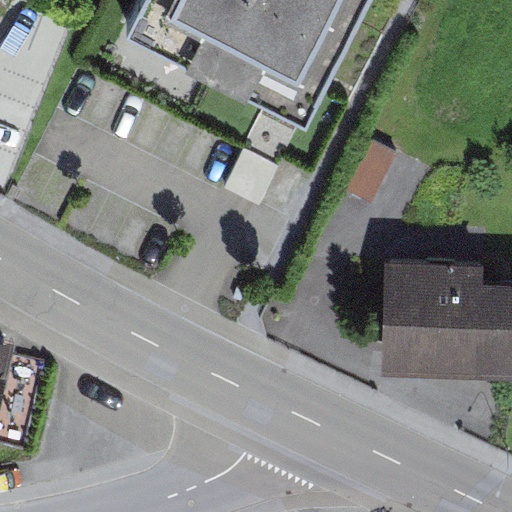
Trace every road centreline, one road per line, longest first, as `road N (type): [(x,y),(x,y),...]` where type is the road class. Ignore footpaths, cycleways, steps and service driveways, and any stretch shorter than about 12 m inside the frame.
road 1 (secondary): [(0,257),(284,408)]
road 2 (secondary): [(284,408),(510,511)]
road 3 (residential): [(127,511),(215,481),(284,408)]
